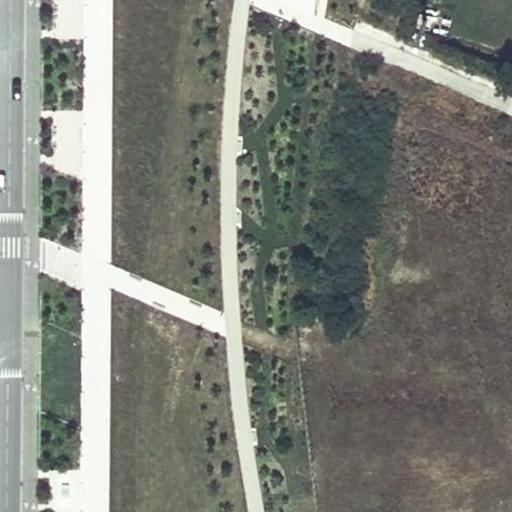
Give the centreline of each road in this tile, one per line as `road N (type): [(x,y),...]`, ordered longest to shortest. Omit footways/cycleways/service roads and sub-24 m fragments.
road 1 (unclassified): [(5,341),(8,0)]
road 2 (unclassified): [(5,511),(5,341)]
